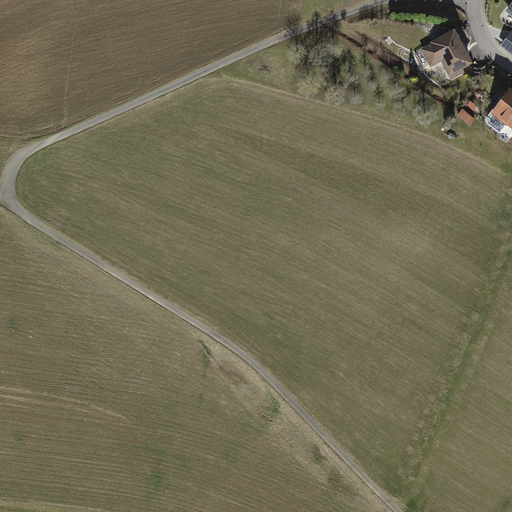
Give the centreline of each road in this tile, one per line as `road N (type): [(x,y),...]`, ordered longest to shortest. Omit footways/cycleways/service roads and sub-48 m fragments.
road 1 (track): [(401,511),(244,353),(35,222),(9,188),(27,150),(395,0)]
road 2 (track): [(398,508),(511,210),(511,173)]
